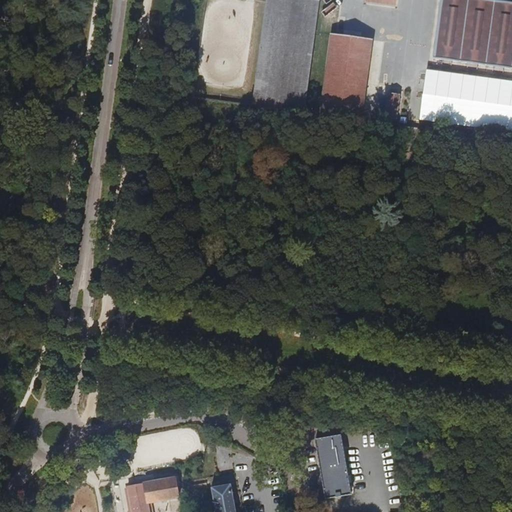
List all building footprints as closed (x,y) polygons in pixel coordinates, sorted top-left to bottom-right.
[(267,0),(253,108),(304,115),(320,2),(305,0),(267,0)] [(440,0),(433,59),(511,69),(511,2),(491,0),(440,0)] [(320,117),(362,123),(373,41),(331,36),(320,117)] [(386,118),(396,120),(400,95),(390,94),(386,118)] [(418,323),(420,336),(429,335),(427,322),(418,323)] [(316,440),(326,500),(352,496),(342,435),(316,440)] [(126,486),(131,511),(150,511),(150,504),(181,499),(177,477),(126,486)] [(212,488),(216,511),(236,511),(231,485),(212,488)]
